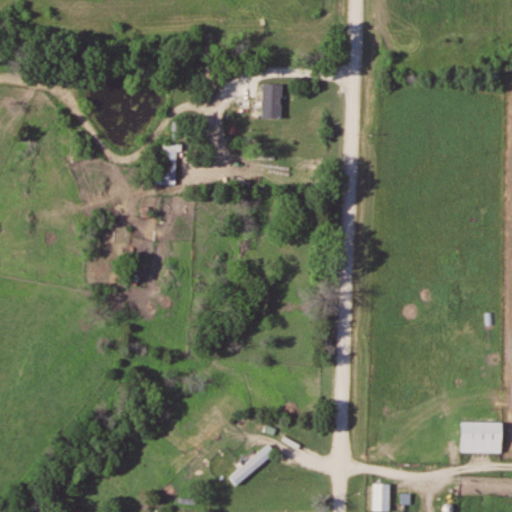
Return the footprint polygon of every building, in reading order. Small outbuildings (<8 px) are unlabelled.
[(237,116),(295,119),(295,101),(238,99),(237,116)] [(178,185),(178,143),(163,143),(163,185),(178,185)] [(506,453),(506,422),(462,422),(462,452),(506,453)] [(230,478),(238,487),(278,452),(270,443),(230,478)] [(391,510),(391,482),(375,482),(375,510),(391,510)]
